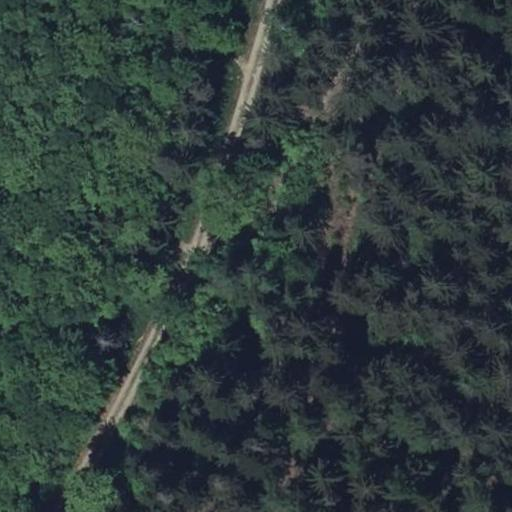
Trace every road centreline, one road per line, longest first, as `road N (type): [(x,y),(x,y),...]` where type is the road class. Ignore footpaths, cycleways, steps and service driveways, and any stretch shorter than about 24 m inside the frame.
road 1 (track): [(97,511),(185,341),(291,0)]
road 2 (track): [(264,511),(398,0)]
